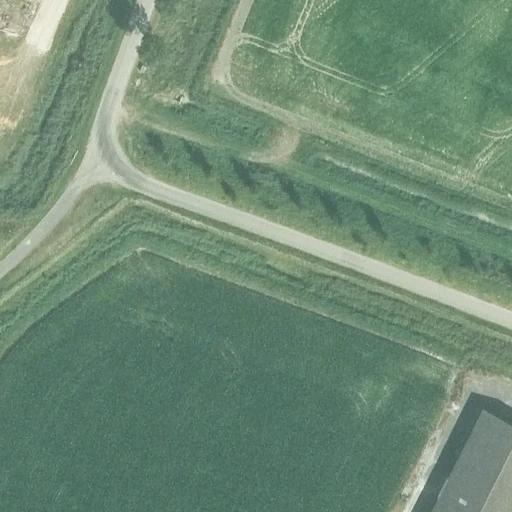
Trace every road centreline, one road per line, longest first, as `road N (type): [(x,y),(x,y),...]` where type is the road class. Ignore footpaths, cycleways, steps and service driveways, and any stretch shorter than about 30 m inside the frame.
road 1 (unclassified): [(511,323),(93,165)]
road 2 (unclassified): [(93,165),(142,0)]
road 3 (unclassified): [(0,272),(93,165)]
